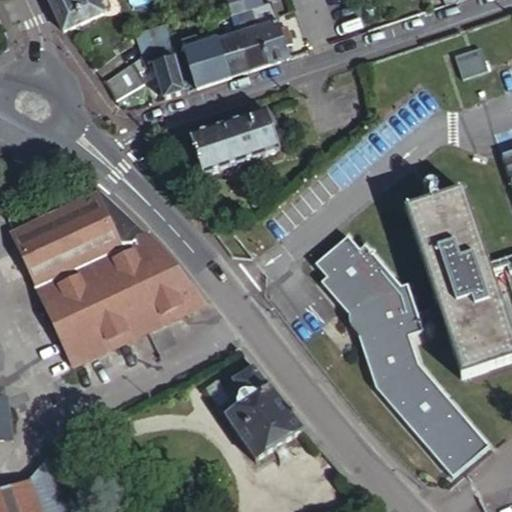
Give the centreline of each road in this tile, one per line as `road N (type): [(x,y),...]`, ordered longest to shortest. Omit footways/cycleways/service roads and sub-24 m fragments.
road 1 (tertiary): [(106,160),(231,293),(411,511)]
road 2 (unclassified): [(511,4),(184,117),(106,160)]
